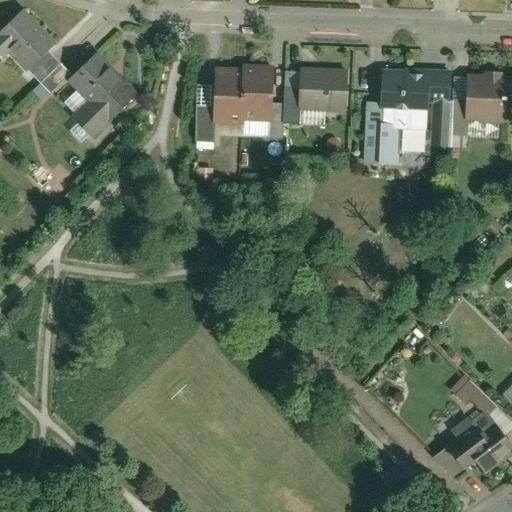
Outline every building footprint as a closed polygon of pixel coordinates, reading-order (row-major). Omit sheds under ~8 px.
[(24,7),(0,27),(0,50),(3,53),(9,47),(25,65),(45,47),(54,40),(24,7)] [(58,61),(45,47),(25,65),(38,79),(58,61)] [(70,74),(68,76),(89,98),(72,114),(91,133),(137,89),(98,48),(70,74)] [(70,74),(58,61),(38,79),(50,92),(68,76),(70,74)] [(217,64),(213,119),(243,121),(243,117),(271,119),(274,63),(244,61),(244,66),(217,64)] [(302,84),(301,108),(345,109),(347,68),(302,66),(302,84)] [(468,98),(467,116),(511,118),(511,73),(501,73),(501,68),(484,67),(484,72),(469,71),(468,98)] [(367,101),(364,162),(396,164),(398,126),(427,127),(428,102),(429,70),(383,68),(382,102),(367,101)] [(452,71),(429,70),(428,102),(432,102),(430,143),(449,144),(451,98),(452,71)] [(301,108),(302,84),(284,84),(283,122),(300,122),(301,108)] [(467,116),(468,98),(451,98),(449,144),(466,145),(467,116)] [(264,123),(192,123),(192,147),(210,148),(211,134),(264,135),(264,123)] [(464,375),(452,387),(467,402),(470,398),(482,410),(486,407),(489,410),(494,406),(464,375)] [(459,435),(446,445),(465,469),(475,462),(482,470),(511,446),(511,440),(489,410),(486,407),(482,410),(471,419),(468,414),(452,426),(459,435)] [(465,469),(446,445),(433,455),(453,481),(466,471),(465,469)]
